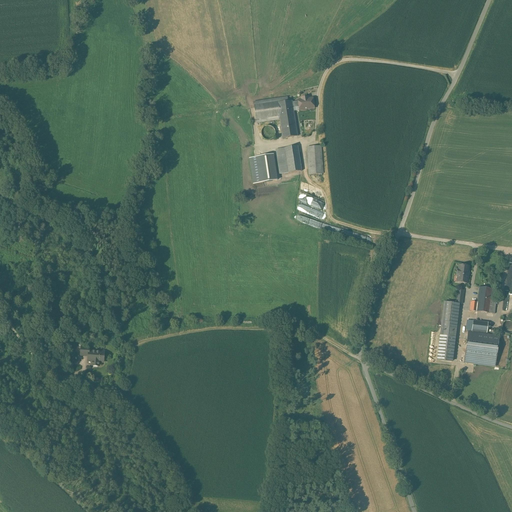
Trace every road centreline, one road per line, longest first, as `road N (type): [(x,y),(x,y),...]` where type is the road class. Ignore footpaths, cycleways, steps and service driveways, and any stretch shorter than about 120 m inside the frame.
road 1 (track): [(0,314),(48,371),(109,393),(131,346),(214,328),(294,325),(362,360)]
road 2 (unclassified): [(488,0),(430,130),(362,326),(362,360)]
road 3 (unclassified): [(511,427),(362,360)]
road 4 (unclassified): [(362,360),(414,511)]
